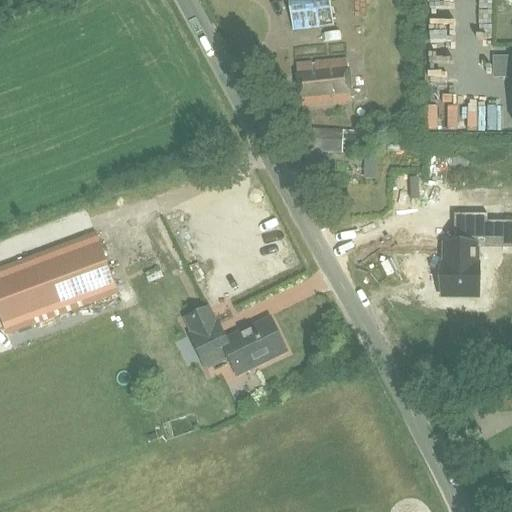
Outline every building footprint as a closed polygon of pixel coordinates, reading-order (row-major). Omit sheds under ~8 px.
[(289,0),(293,31),(334,25),(330,0),(289,0)] [(511,79),(511,58),(493,58),(493,79),(511,79)] [(300,105),(351,100),(347,62),(297,67),(300,105)] [(364,143),(365,132),(343,132),(296,130),(296,150),(342,152),(342,143),(364,143)] [(377,156),(364,156),(364,167),(376,168),(377,156)] [(437,161),(437,173),(456,174),(456,162),(437,161)] [(208,287),(304,251),(293,221),(235,242),(219,198),(180,212),(208,287)] [(442,264),(442,298),(478,299),(479,265),(478,265),(478,248),(488,248),(488,215),(460,215),(460,246),(454,246),(444,246),(444,264),(442,264)] [(0,315),(7,335),(117,294),(95,234),(0,268),(0,315)] [(214,326),(208,312),(187,322),(194,338),(191,340),(206,369),(230,358),(238,376),(285,354),(270,321),(223,343),(215,326),(214,326)] [(229,385),(238,402),(263,389),(255,373),(229,385)]
